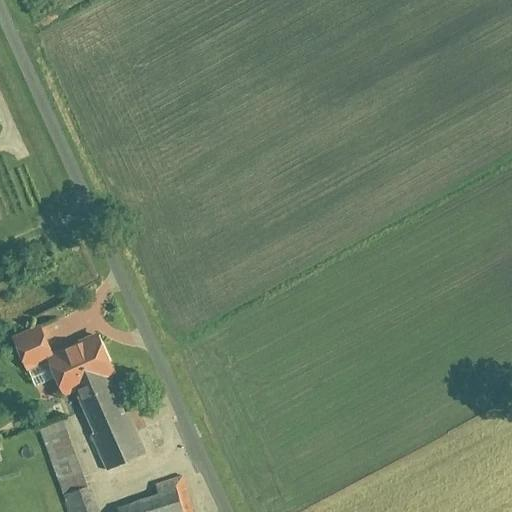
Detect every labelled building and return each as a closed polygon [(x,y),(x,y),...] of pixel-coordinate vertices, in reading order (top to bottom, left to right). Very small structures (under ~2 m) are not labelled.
[(42,332),(10,344),(20,369),(52,357),(42,332)] [(72,398),(102,475),(143,458),(114,382),(116,381),(100,339),(29,367),(45,409),(72,398)] [(61,423),(35,432),(59,500),(85,491),(61,423)] [(155,488),(159,500),(119,511),(118,511),(182,511),(179,502),(188,500),(182,480),(155,488)] [(92,511),(85,491),(59,500),(63,511),(92,511)]
